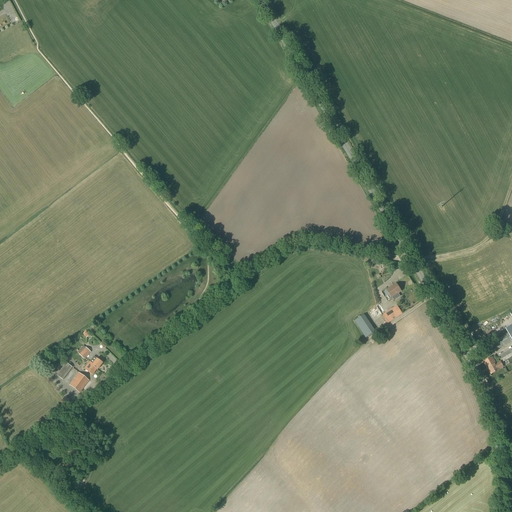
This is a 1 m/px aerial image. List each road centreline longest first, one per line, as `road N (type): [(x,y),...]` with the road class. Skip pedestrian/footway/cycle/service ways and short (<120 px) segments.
road 1 (secondary): [(502,511),(494,414),(481,380),(259,0)]
road 2 (track): [(120,372),(298,244),(411,260)]
road 3 (unclassified): [(0,463),(120,372)]
